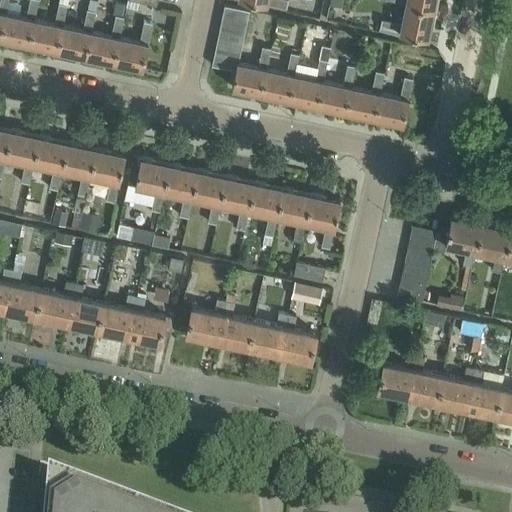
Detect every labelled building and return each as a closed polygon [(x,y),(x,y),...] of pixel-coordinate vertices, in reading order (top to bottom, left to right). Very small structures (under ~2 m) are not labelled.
[(5,13),(0,36),(0,37),(28,43),(34,19),(37,0),(28,0),(25,17),(5,13)] [(34,19),(28,43),(57,49),(62,25),(66,5),(66,4),(66,0),(59,0),(59,3),(58,3),(54,23),(34,19)] [(391,0),(405,3),(432,9),(433,0),(391,0)] [(115,15),(121,16),(124,3),(114,1),(111,14),(115,15)] [(426,37),(432,9),(405,3),(401,24),(381,19),(379,27),(426,37)] [(249,10),(224,5),(221,17),(246,22),(249,10)] [(62,25),(57,49),(85,55),(90,31),(94,11),(86,9),(82,29),(62,25)] [(90,31),(85,55),(113,61),(119,37),(123,16),(121,16),(115,15),(111,35),(90,31)] [(244,34),(246,22),(221,17),(218,29),(244,34)] [(119,37),(113,61),(142,67),(152,23),(143,21),(139,41),(119,37)] [(241,46),(244,34),(218,29),(216,41),(241,46)] [(239,58),(241,46),(216,41),(213,53),(239,58)] [(330,46),(321,44),(318,58),(326,60),(330,46)] [(394,44),(391,58),(417,63),(420,49),(394,44)] [(257,66),(238,62),(237,62),(235,70),(231,86),(260,92),(265,67),(265,68),(270,48),(262,46),(257,66)] [(286,72),(265,68),(265,67),(260,92),(288,98),(294,73),(298,54),(290,52),(286,72)] [(238,62),(239,58),(213,53),(211,65),(235,70),(237,62),(238,62)] [(314,77),(294,73),(288,98),(317,104),(322,79),(323,79),(326,60),(318,58),(314,77)] [(343,84),(323,79),(322,79),(317,104),(345,110),(351,85),(355,66),(347,64),(343,84)] [(370,89),(351,85),(345,110),(373,116),(379,91),(383,72),(375,70),(370,89)] [(399,96),(379,91),(373,116),(403,122),(411,77),(403,76),(399,96)] [(0,127),(0,180),(5,156),(11,129),(0,127)] [(11,129),(5,156),(25,161),(21,180),(29,182),(34,162),(39,135),(11,129)] [(39,135),(34,162),(54,167),(49,187),(57,188),(61,168),(68,141),(39,135)] [(68,141),(61,168),(82,173),(78,193),(86,194),(90,175),(95,147),(68,141)] [(95,147),(90,175),(110,179),(105,199),(114,201),(118,181),(124,154),(95,147)] [(141,157),(135,184),(156,189),(151,209),(159,210),(164,190),(169,163),(141,157)] [(197,169),(169,163),(164,190),(184,195),(180,215),(188,217),(192,196),(197,169)] [(220,202),(226,175),(197,169),(192,196),(212,201),(208,221),(216,223),(220,202)] [(254,181),(226,175),(220,202),(241,207),(235,235),(242,237),(244,229),(245,229),(249,209),(254,181)] [(283,188),(254,181),(249,209),(269,213),(264,233),(273,235),(277,215),(283,188)] [(311,194),(283,188),(277,215),(297,219),(293,240),(301,241),(305,221),(311,194)] [(85,195),(77,194),(74,207),(82,209),(85,195)] [(340,200),(311,194),(305,221),(326,225),(322,246),(330,248),(340,200)] [(81,218),(82,211),(82,209),(74,207),(72,216),(81,218)] [(55,209),(52,223),(68,226),(71,212),(55,209)] [(101,215),(82,211),(81,218),(79,227),(97,231),(101,215)] [(473,250),(479,222),(450,215),(448,225),(437,223),(436,229),(433,241),(432,249),(444,251),(446,244),(465,248),(461,264),(469,266),(473,250)] [(70,227),(78,229),(79,227),(81,218),(72,216),(70,227)] [(473,250),(494,254),(491,270),(500,272),(503,256),(508,228),(479,222),(473,250)] [(411,225),(408,236),(433,241),(436,229),(409,223),(409,225),(411,225)] [(133,226),(130,239),(151,243),(154,231),(133,226)] [(511,228),(508,228),(503,256),(511,257),(511,228)] [(57,230),(55,240),(69,243),(71,234),(57,230)] [(157,233),(155,244),(172,247),(174,236),(157,233)] [(100,253),(103,239),(83,236),(81,249),(100,253)] [(408,236),(406,248),(431,253),(432,249),(433,241),(408,236)] [(428,265),(431,253),(406,248),(403,260),(428,265)] [(143,253),(132,250),(129,263),(140,265),(143,253)] [(179,271),(182,259),(170,257),(168,268),(179,271)] [(295,260),(293,274),(321,280),(324,266),(295,260)] [(403,260),(401,272),(426,277),(428,265),(403,260)] [(3,309),(34,316),(40,287),(18,283),(22,263),(13,261),(11,269),(3,309)] [(0,308),(3,309),(11,269),(3,267),(0,279),(0,278),(0,308)] [(423,289),(426,277),(401,272),(398,284),(423,289)] [(34,316),(65,322),(74,282),(65,280),(62,292),(40,287),(34,316)] [(294,281),(291,296),(317,302),(321,287),(294,281)] [(65,322),(96,329),(102,301),(79,296),(82,284),(74,282),(65,322)] [(421,301),(423,289),(398,284),(396,294),(395,294),(394,295),(421,301)] [(437,293),(435,304),(461,310),(463,296),(450,293),(449,295),(437,293)] [(96,329),(126,335),(135,295),(127,294),(124,305),(102,301),(96,329)] [(226,294),(224,300),(216,340),(247,346),(253,317),(231,312),(234,296),(226,294)] [(135,295),(126,335),(157,342),(164,314),(141,309),(144,297),(135,295)] [(216,340),(224,300),(215,298),(213,309),(190,304),(184,333),(216,340)] [(422,321),(442,325),(444,314),(425,309),(422,321)] [(275,322),(253,317),(247,346),(278,353),(286,313),(277,311),(275,322)] [(295,315),(286,313),(278,353),(309,359),(315,331),(292,326),(295,315)] [(461,317),(458,331),(479,335),(482,322),(461,317)] [(493,339),(508,341),(510,329),(495,326),(493,339)] [(406,395),(414,355),(406,353),(403,365),(382,360),(376,389),(406,395)] [(423,357),(414,355),(406,395),(435,402),(441,373),(421,369),(423,357)] [(435,402),(464,408),(473,368),(464,366),(462,377),(441,373),(435,402)] [(464,408),(494,414),(500,386),(479,381),(482,369),(473,368),(464,408)] [(494,414),(511,418),(511,388),(500,386),(494,414)] [(46,501),(45,511),(142,511),(72,485),(49,476),(46,501)]
